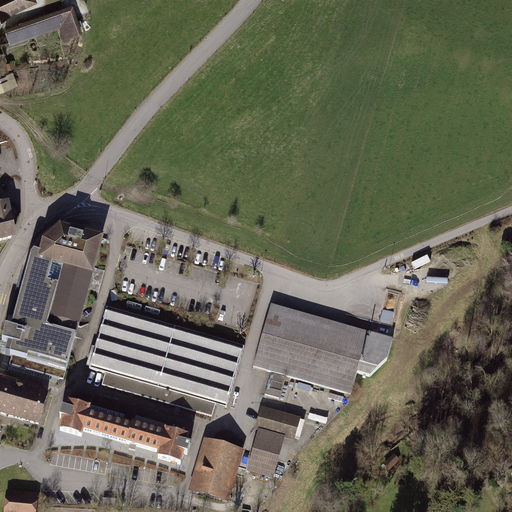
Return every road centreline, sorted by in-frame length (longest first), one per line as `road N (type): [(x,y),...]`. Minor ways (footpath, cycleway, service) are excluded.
road 1 (unclassified): [(76,196),(320,285),(511,207)]
road 2 (unclassified): [(76,196),(252,0)]
